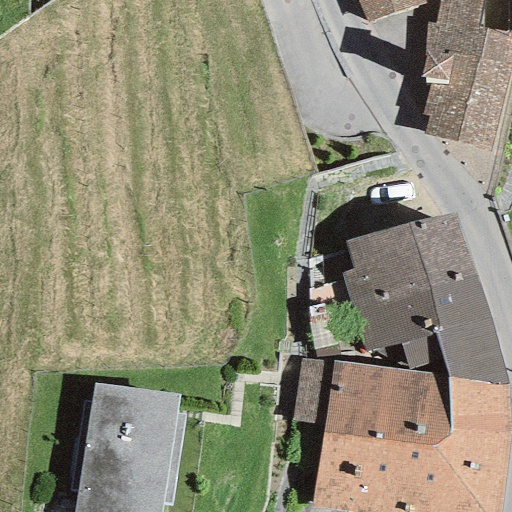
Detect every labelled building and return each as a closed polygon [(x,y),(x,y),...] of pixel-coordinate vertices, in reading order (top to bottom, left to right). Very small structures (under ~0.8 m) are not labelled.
[(356,0),(367,24),(426,5),(424,0),(356,0)] [(480,0),(438,0),(436,23),(426,24),(416,77),(428,79),(418,114),(427,117),(420,135),(491,150),(511,52),(511,33),(474,23),(480,0)] [(406,375),(509,389),(453,217),(342,243),(349,269),(340,273),(365,352),(400,343),(406,375)] [(323,422),(331,364),(299,360),(292,418),(323,422)] [(406,375),(331,364),(323,422),(311,508),(343,511),(502,511),(510,446),(509,389),(406,375)] [(180,397),(92,383),(71,511),(161,511),(162,505),(169,507),(184,415),(177,414),(180,397)]
